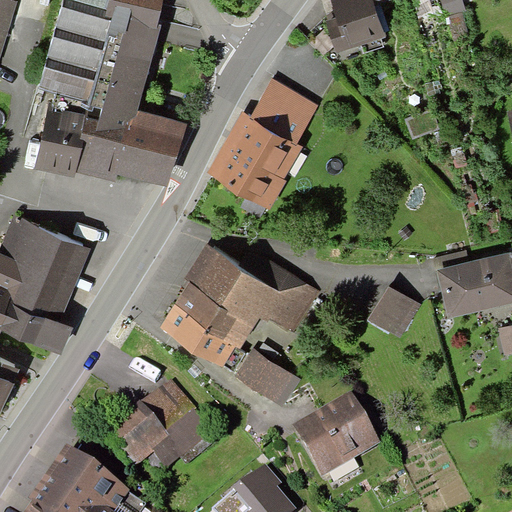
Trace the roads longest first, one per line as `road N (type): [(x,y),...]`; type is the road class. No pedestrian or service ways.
road 1 (tertiary): [(251,58),(75,361),(0,471)]
road 2 (unknown): [(35,0),(20,153)]
